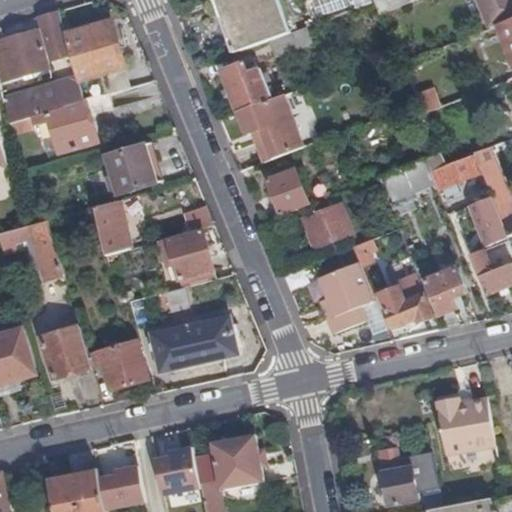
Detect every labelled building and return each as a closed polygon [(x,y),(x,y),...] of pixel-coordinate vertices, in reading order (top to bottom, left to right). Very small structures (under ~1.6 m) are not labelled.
[(280,0),(224,0),(217,3),(237,57),(271,44),(294,35),(280,0)] [(346,0),(310,0),(316,19),(349,8),(346,0)] [(374,0),(377,5),(382,15),(409,6),(406,0),(374,0)] [(500,30),(511,25),(511,0),(476,0),(489,34),(500,30)] [(68,38),(61,15),(42,20),(54,61),(73,56),(68,38)] [(113,25),(68,38),(73,56),(76,65),(77,70),(81,85),(81,86),(105,79),(128,73),(113,25)] [(511,25),(500,30),(511,60),(511,25)] [(294,35),(271,44),(278,60),(315,45),(310,29),(294,35)] [(7,45),(3,31),(0,32),(0,79),(1,85),(51,71),(41,35),(7,45)] [(397,51),(399,56),(404,67),(447,50),(441,35),(397,51)] [(224,75),(241,115),(272,103),(274,103),(262,72),(250,77),(245,66),(224,75)] [(394,81),(407,111),(408,111),(421,106),(420,105),(407,75),(394,81)] [(111,99),(105,79),(81,86),(86,106),(111,99)] [(458,80),(441,86),(446,100),(464,94),(458,80)] [(86,106),(81,86),(81,85),(7,105),(10,117),(13,127),(32,122),(85,106),(86,106)] [(434,99),(420,105),(421,106),(425,116),(439,110),(434,99)] [(272,103),(241,115),(249,136),(256,134),(267,165),(291,156),(272,103)] [(91,126),(85,106),(32,122),(36,134),(54,130),(62,160),(102,148),(96,126),(91,126)] [(421,106),(408,111),(420,137),(432,133),(425,116),(421,106)] [(0,169),(10,167),(0,127),(0,169)] [(469,145),(443,156),(447,167),(474,157),(469,145)] [(161,189),(149,150),(112,161),(117,179),(111,181),(116,201),(161,189)] [(511,200),(491,150),(475,156),(494,200),(507,232),(511,230),(511,200)] [(447,167),(443,156),(429,161),(442,193),(481,177),(474,158),(448,169),(447,167)] [(436,187),(426,164),(381,181),(391,205),(436,187)] [(269,184),(283,219),(312,208),(297,173),(269,184)] [(355,238),(338,198),(319,205),(323,216),(306,223),(318,253),(355,238)] [(507,232),(494,200),(476,207),(487,232),(482,234),(489,250),(511,241),(511,240),(507,232)] [(117,207),(97,212),(109,259),(130,252),(117,207)] [(217,228),(209,210),(187,216),(193,236),(217,228)] [(2,238),(7,257),(19,254),(18,246),(30,243),(37,242),(49,284),(68,278),(52,224),(40,227),(2,238)] [(409,250),(402,232),(387,237),(395,256),(409,250)] [(172,243),(171,242),(162,245),(164,252),(173,249),(178,269),(182,284),(184,292),(219,283),(217,275),(205,233),(172,243)] [(37,242),(30,243),(43,286),(49,284),(37,242)] [(366,246),(354,250),(362,268),(374,264),(366,246)] [(169,272),(178,269),(173,249),(164,252),(169,272)] [(493,270),(486,253),(472,258),(489,299),(511,289),(511,268),(505,271),(502,266),(493,270)] [(336,319),(329,322),(335,338),(370,323),(365,309),(376,304),(360,267),(321,282),(329,301),(336,319)] [(469,296),(459,273),(427,286),(441,319),(460,311),(456,301),(469,296)] [(436,320),(427,299),(408,306),(402,292),(382,300),(396,332),(418,324),(420,328),(436,320)] [(322,305),(329,322),(336,319),(329,301),(322,305)] [(137,319),(133,305),(123,308),(126,321),(137,319)] [(164,375),(242,358),(234,320),(193,329),(193,327),(190,327),(189,329),(155,337),(164,375)] [(95,371),(83,330),(43,342),(56,382),(95,371)] [(0,387),(20,382),(37,377),(24,333),(0,339),(0,387)] [(106,368),(109,377),(114,394),(150,383),(139,343),(97,356),(100,370),(106,368)] [(103,378),(109,377),(106,368),(100,370),(103,378)] [(0,396),(22,391),(20,382),(0,387),(0,396)] [(451,458),(500,449),(491,403),(465,407),(463,401),(440,406),(451,458)] [(257,436),(213,445),(220,480),(223,493),(267,484),(263,467),(260,453),(257,436)] [(165,499),(203,491),(202,484),(195,450),(171,455),(172,460),(157,463),(165,499)] [(402,450),(382,454),(392,508),(423,501),(417,468),(420,467),(419,459),(404,462),(402,450)] [(266,451),(260,453),(263,467),(269,466),(266,451)] [(104,482),(109,511),(114,511),(149,505),(142,469),(119,474),(120,478),(104,482)] [(102,472),(52,482),(58,511),(109,511),(104,482),(102,472)] [(0,511),(11,511),(4,474),(0,475),(0,511)] [(220,480),(202,484),(203,491),(207,509),(225,505),(223,493),(220,480)] [(495,511),(494,502),(445,511),(441,511),(495,511)]
